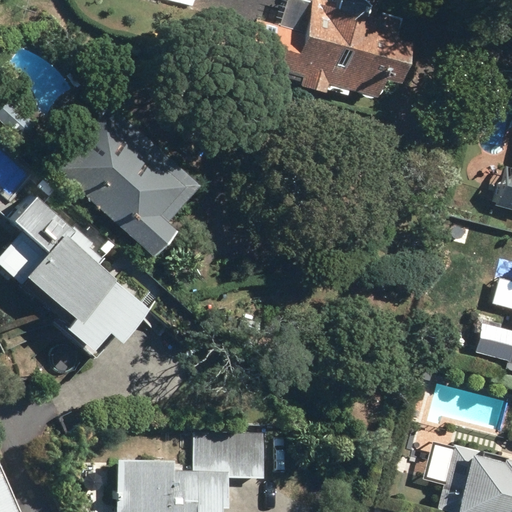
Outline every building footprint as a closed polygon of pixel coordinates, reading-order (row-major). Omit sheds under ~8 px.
[(328,0),(327,4),(313,0),(303,0),(293,36),(243,22),(231,61),(295,80),(293,89),(318,96),(321,87),(368,100),(373,84),(386,88),(398,46),(385,42),(391,22),(359,13),(360,10),(356,3),(350,0),(328,0)] [(36,127),(0,102),(0,129),(24,145),(36,127)] [(94,115),(44,170),(145,260),(169,234),(159,225),(192,188),(103,109),(96,117),(94,115)] [(511,172),(510,179),(499,176),(492,205),(504,207),(511,209),(511,172)] [(13,237),(0,251),(0,272),(53,320),(48,325),(64,340),(56,349),(65,356),(61,360),(72,370),(82,359),(85,362),(103,342),(107,346),(138,311),(59,240),(64,234),(25,199),(1,226),(13,237)] [(511,324),(510,333),(477,325),(469,355),(501,363),(499,372),(511,376),(511,324)] [(166,462),(110,462),(109,511),(212,511),(213,510),(218,510),(218,479),(257,480),(257,433),(189,433),(188,473),(166,473),(166,462)] [(434,511),(511,511),(511,466),(493,462),(493,464),(472,459),(474,452),(447,445),(432,509),(434,510),(434,511)] [(9,511),(0,491),(0,511),(9,511)]
